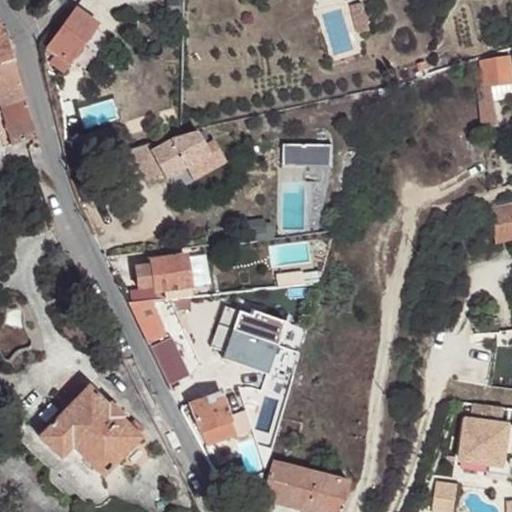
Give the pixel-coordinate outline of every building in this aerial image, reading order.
[(349,8),(352,18),(363,15),(361,5),(349,8)] [(75,7),(71,12),(46,45),(59,55),(55,61),(63,68),(98,24),(75,7)] [(363,15),(352,18),(357,38),(368,35),(363,15)] [(0,96),(14,144),(37,136),(5,30),(0,24),(0,96)] [(479,79),(474,80),(476,95),(491,94),(509,92),(507,65),(479,68),(479,79)] [(476,95),(478,113),(492,111),(491,94),(476,95)] [(478,113),(481,134),(496,132),(492,111),(478,113)] [(145,145),(144,142),(131,147),(143,174),(156,170),(159,176),(183,166),(208,156),(205,146),(211,141),(207,133),(199,136),(197,130),(157,139),(145,145)] [(221,166),(211,141),(205,146),(208,156),(183,166),(189,180),(221,166)] [(333,144),(283,145),(284,168),(334,168),(333,144)] [(511,206),(489,212),(495,245),(511,241),(511,206)] [(176,298),(186,299),(185,290),(187,290),(181,255),(148,259),(149,266),(151,286),(152,291),(155,291),(157,300),(166,299),(176,298)] [(151,286),(149,266),(132,268),(134,288),(151,286)] [(304,288),(316,287),(316,275),(303,276),(304,288)] [(279,290),(304,288),(303,276),(277,278),(279,290)] [(304,306),(304,288),(279,290),(280,308),(304,306)] [(179,314),(176,298),(166,299),(168,318),(179,317),(179,314)] [(148,300),(126,303),(146,344),(162,336),(156,321),(148,300)] [(223,365),(269,379),(285,327),(252,316),(251,321),(224,313),(211,354),(225,359),(223,365)] [(147,347),(168,385),(188,375),(167,338),(147,347)] [(119,417),(107,405),(88,387),(39,437),(60,457),(70,447),(102,476),(140,437),(137,434),(128,426),(119,417)] [(215,395),(190,403),(200,431),(204,447),(231,440),(226,423),(221,409),(224,405),(222,401),(218,401),(215,395)] [(108,403),(107,405),(119,417),(121,415),(108,403)] [(128,426),(137,434),(143,429),(132,420),(128,426)] [(511,470),(511,427),(467,421),(461,463),(491,468),(511,470)] [(257,501),(294,511),(339,511),(347,487),(268,464),(257,501)] [(511,478),(511,477),(511,470),(491,468),(490,476),(511,478)] [(434,511),(455,511),(459,488),(437,485),(434,511)]
